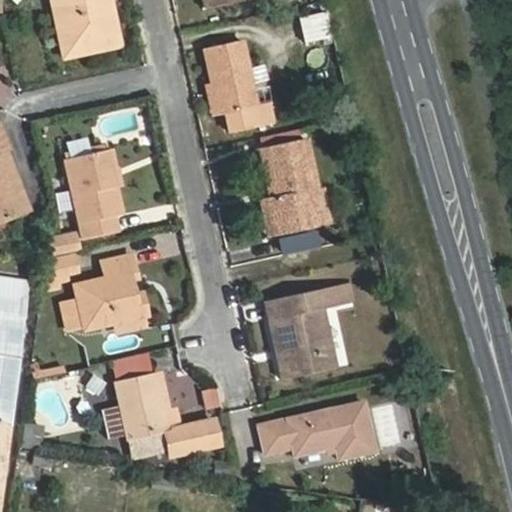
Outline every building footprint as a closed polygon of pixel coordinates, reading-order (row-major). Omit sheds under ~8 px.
[(51,0),(63,58),(85,53),(84,48),(108,43),(99,2),(107,0),(51,0)] [(303,44),(331,37),(326,14),(298,20),(303,44)] [(226,113),(231,132),(260,126),(255,105),(241,40),(203,49),(218,115),(226,113)] [(269,102),(255,105),(260,126),(273,123),(269,102)] [(334,134),(354,130),(352,120),(332,125),(334,134)] [(0,220),(28,210),(4,148),(8,147),(0,126),(0,220)] [(307,192),(317,190),(306,139),(266,147),(277,196),(267,198),(275,235),(314,227),(307,192)] [(105,150),(64,160),(82,239),(117,231),(113,216),(120,214),(105,150)] [(317,190),(307,192),(314,227),(331,223),(324,189),(317,190)] [(52,256),(80,250),(76,231),(48,238),(52,256)] [(75,255),(45,262),(48,275),(49,282),(68,277),(80,274),(75,255)] [(77,301),(61,304),(69,332),(84,328),(84,329),(145,316),(140,294),(133,295),(127,273),(134,271),(130,256),(102,262),(106,278),(73,286),(77,301)] [(49,282),(48,275),(43,276),(44,290),(41,291),(42,295),(54,292),(54,289),(61,288),(60,282),(69,280),(68,277),(49,282)] [(0,281),(0,296),(27,300),(29,286),(0,281)] [(331,287),(269,300),(273,318),(269,319),(282,379),(334,367),(321,309),(336,306),(331,287)] [(27,300),(0,296),(0,312),(25,316),(27,300)] [(0,511),(25,316),(0,312),(0,511)] [(111,364),(115,382),(151,374),(147,356),(111,364)] [(151,374),(115,382),(120,409),(127,437),(127,440),(164,432),(169,452),(169,456),(218,445),(213,420),(178,427),(174,410),(160,413),(151,374)] [(337,459),(373,451),(362,403),(258,426),(265,454),(292,448),(293,455),(334,447),(337,459)] [(108,442),(127,437),(120,409),(102,413),(108,442)] [(42,427),(26,425),(23,446),(39,448),(42,427)] [(164,432),(127,440),(132,460),(169,452),(164,432)]
